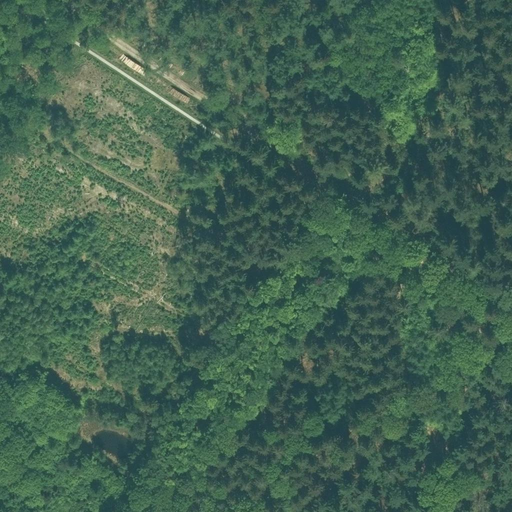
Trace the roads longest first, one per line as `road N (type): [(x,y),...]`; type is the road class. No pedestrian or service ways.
road 1 (track): [(70,0),(333,182)]
road 2 (track): [(511,333),(291,511)]
road 3 (track): [(333,182),(511,305)]
road 4 (track): [(161,511),(110,464),(0,394)]
road 5 (track): [(0,165),(95,21)]
